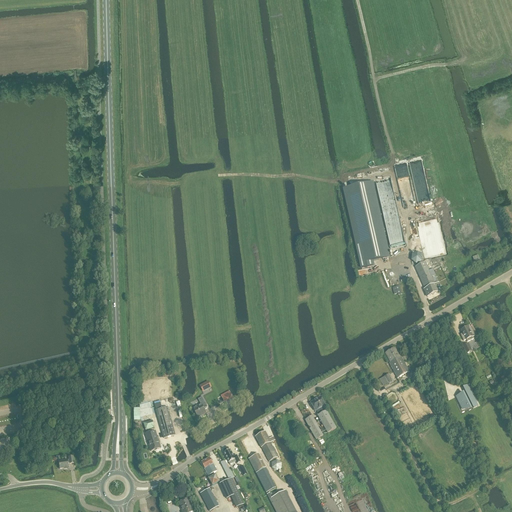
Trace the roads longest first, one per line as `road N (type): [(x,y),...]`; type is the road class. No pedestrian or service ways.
road 1 (primary): [(117,441),(105,0)]
road 2 (unclassified): [(511,271),(159,484),(132,489)]
road 3 (track): [(408,266),(358,0)]
